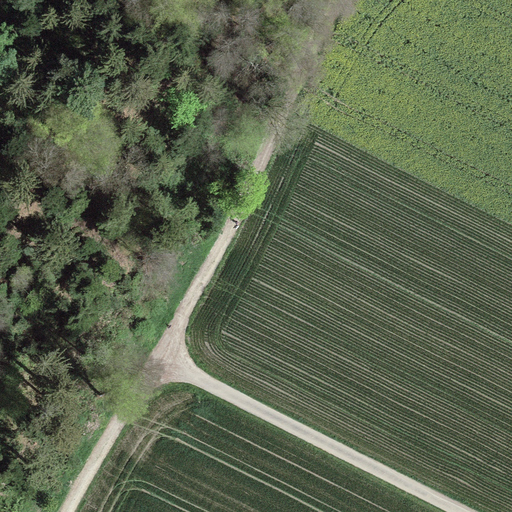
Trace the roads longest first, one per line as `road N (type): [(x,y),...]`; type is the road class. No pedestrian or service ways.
road 1 (track): [(165,364),(341,0)]
road 2 (track): [(165,364),(456,511)]
road 3 (track): [(74,511),(165,364)]
